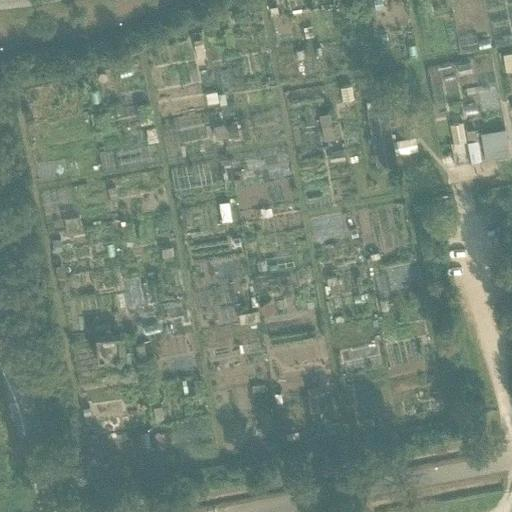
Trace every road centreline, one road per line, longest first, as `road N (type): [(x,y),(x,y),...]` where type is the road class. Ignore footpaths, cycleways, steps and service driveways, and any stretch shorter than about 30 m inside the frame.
road 1 (residential): [(243,511),(511,459)]
road 2 (unclassified): [(46,511),(0,305)]
